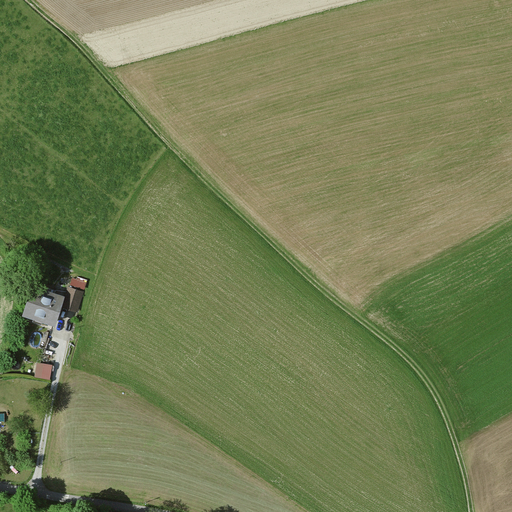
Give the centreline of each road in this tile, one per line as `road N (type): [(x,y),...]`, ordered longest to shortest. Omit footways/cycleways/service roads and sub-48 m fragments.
road 1 (track): [(469,511),(453,438),(432,392),(229,206),(28,0)]
road 2 (unclassified): [(147,511),(0,488)]
